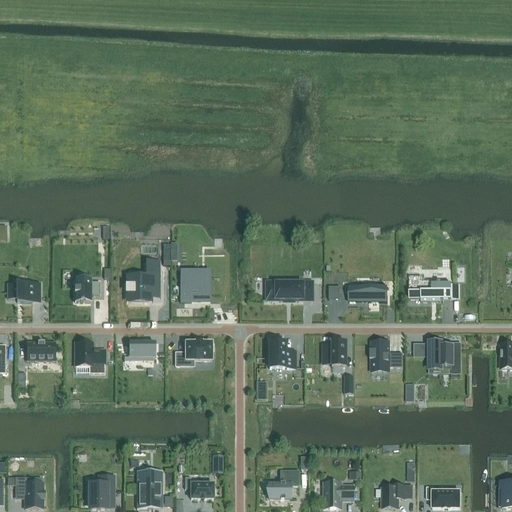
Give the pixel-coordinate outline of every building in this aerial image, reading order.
[(129,295),(129,302),(149,302),(149,288),(157,288),(157,265),(148,265),(148,280),(129,280),(129,287),(126,287),(126,295),(129,295)] [(180,272),(180,305),(191,305),(191,302),(208,302),(208,277),(191,277),(191,272),(180,272)] [(409,278),(409,302),(421,302),(421,305),(441,305),(440,302),(451,302),(451,300),(458,300),(458,287),(451,287),(451,286),(440,286),(440,283),(422,283),(422,278),(409,278)] [(75,282),(75,305),(90,305),(90,297),(100,297),(100,284),(90,284),(90,282),(75,282)] [(277,285),(266,285),(266,302),(277,302),(282,302),(282,303),(295,303),(295,302),(303,302),(312,302),(312,285),(303,285),(303,284),(295,284),(282,284),(277,284),(277,285)] [(40,286),(8,286),(8,302),(17,302),(17,305),(32,305),(32,302),(40,302),(40,286)] [(349,294),(349,301),(349,304),(349,305),(355,305),(355,304),(379,304),(379,305),(387,305),(387,288),(379,288),(379,289),(356,289),(349,289),(349,290),(349,294)] [(37,345),(27,345),(27,363),(55,363),(55,345),(44,345),(44,344),(43,344),(43,345),(39,345),(39,344),(37,344),(37,345)] [(89,345),(75,345),(75,354),(74,354),(74,368),(87,368),(87,375),(103,375),(103,351),(89,351),(89,345)] [(295,353),(284,353),(284,345),(269,345),(269,371),(295,371),(295,353)] [(331,347),(323,347),(323,366),(331,366),(331,368),(345,368),(345,345),(331,345),(331,347)] [(371,361),(372,370),(372,374),(389,374),(389,370),(389,356),(389,345),(371,345),(371,352),(370,352),(370,353),(371,353),(371,361),(370,361),(370,362),(371,361)] [(441,345),(429,345),(429,372),(441,372),(441,368),(451,368),(451,372),(460,372),(460,349),(441,349),(441,345)] [(154,346),(128,346),(128,360),(143,360),(143,364),(153,364),(153,360),(154,360),(154,346)] [(211,348),(211,346),(185,346),(185,356),(175,356),(175,370),(185,370),(185,364),(211,364),(211,355),(212,355),(212,348),(211,348)] [(511,346),(501,347),(501,372),(511,371),(511,346)] [(402,355),(394,355),(394,370),(403,370),(402,355)] [(344,396),(353,396),(353,378),(344,378),(344,396)] [(265,384),(256,384),(256,402),(265,402),(265,384)] [(149,468),(149,476),(136,476),(136,511),(149,511),(149,509),(152,509),(151,511),(152,511),(152,509),(162,509),(162,506),(162,473),(153,473),(153,476),(150,476),(150,468),(149,468)] [(299,473),(280,473),(280,485),(269,485),(269,501),(290,501),(290,488),(299,489),(299,473)] [(350,473),(351,481),(362,481),(362,473),(350,473)] [(106,511),(106,509),(106,499),(114,499),(114,478),(106,478),(106,486),(98,486),(90,486),(90,494),(87,494),(87,503),(90,503),(90,511),(106,511)] [(191,486),(191,479),(185,479),(185,491),(191,491),(191,501),(199,501),(205,501),(213,501),(213,498),(214,498),(214,490),(213,490),(213,486),(191,486)] [(26,480),(15,480),(15,488),(17,488),(17,498),(25,498),(25,511),(43,511),(43,502),(44,502),(44,495),(43,495),(43,485),(26,485),(26,480)] [(511,484),(501,484),(501,511),(511,511),(511,484)] [(341,485),(323,485),(323,511),(328,511),(336,511),(341,511),(341,503),(352,504),(352,505),(353,505),(353,487),(341,487),(341,485)] [(392,488),(392,490),(382,490),(382,511),(398,511),(398,502),(405,502),(405,488),(392,488)] [(427,490),(427,502),(432,502),(432,511),(460,511),(460,494),(434,494),(434,490),(427,490)]
